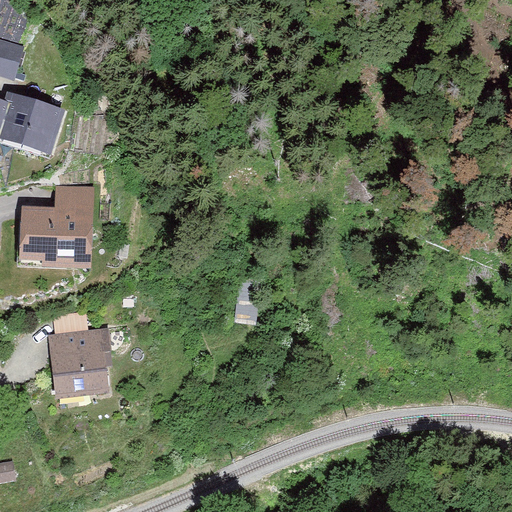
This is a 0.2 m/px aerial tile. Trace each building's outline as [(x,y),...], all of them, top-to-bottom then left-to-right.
[(0,74),(13,78),(22,48),(0,42),(0,74)] [(60,114),(14,99),(1,138),(47,153),(60,114)] [(60,213),(24,211),(22,263),(87,265),(90,192),(61,191),(60,213)] [(239,322),(264,323),(266,280),(241,279),(239,322)] [(55,317),(57,336),(88,333),(85,313),(55,317)] [(57,336),(53,337),(59,394),(107,388),(100,331),(88,333),(57,336)] [(0,467),(0,480),(14,478),(12,465),(0,467)]
